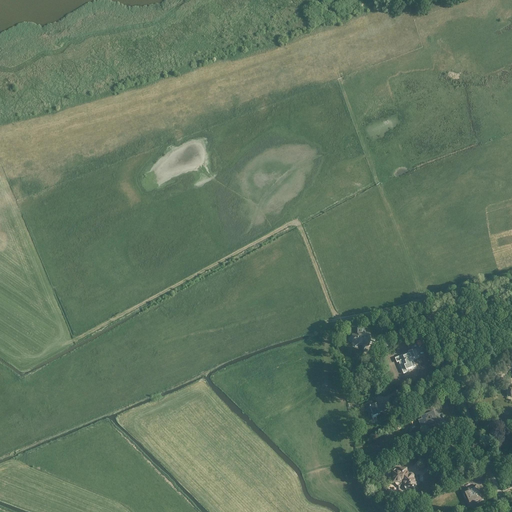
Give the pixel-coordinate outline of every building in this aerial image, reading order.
[(349,338),(349,340),(350,341),(351,342),(352,342),(352,343),(357,343),(358,344),(362,344),(363,343),(363,346),(366,345),(366,343),(369,343),(369,333),(365,333),(365,328),(358,328),(358,335),(352,335),(352,336),(351,336),(350,337),(349,338)] [(411,352),(395,358),(397,362),(399,362),(404,374),(408,372),(407,371),(415,368),(411,359),(414,358),(411,352)] [(371,402),(365,404),(369,415),(371,415),(372,419),(377,417),(376,416),(380,414),(379,413),(382,412),(387,410),(384,403),(382,402),(381,405),(379,405),(377,406),(376,404),(372,405),(371,402)] [(432,406),(424,410),(426,415),(421,417),(422,419),(418,421),(422,430),(433,426),(434,430),(436,429),(435,425),(437,425),(434,418),(436,417),(432,406)] [(412,474),(411,474),(410,475),(409,476),(407,474),(407,472),(406,469),(400,469),(400,472),(397,473),(394,475),(394,480),(397,482),(403,482),(406,485),(406,486),(405,486),(405,487),(405,488),(406,489),(407,490),(408,490),(409,490),(410,490),(410,489),(411,490),(418,483),(414,479),(415,478),(415,477),(415,476),(414,476),(414,475),(413,475),(413,474),(412,474)] [(478,502),(483,500),(476,485),(471,488),(473,491),(469,493),(469,492),(464,495),(468,505),(474,502),(473,501),(477,500),(478,502)]
